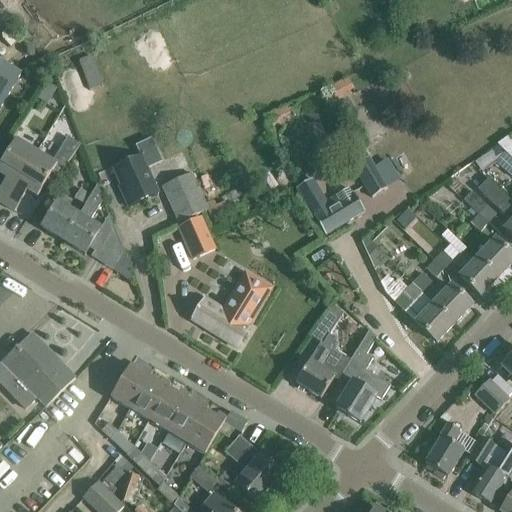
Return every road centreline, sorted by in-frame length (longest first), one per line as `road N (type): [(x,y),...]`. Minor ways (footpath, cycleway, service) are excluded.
road 1 (residential): [(364,463),(0,245)]
road 2 (residential): [(364,463),(511,311)]
